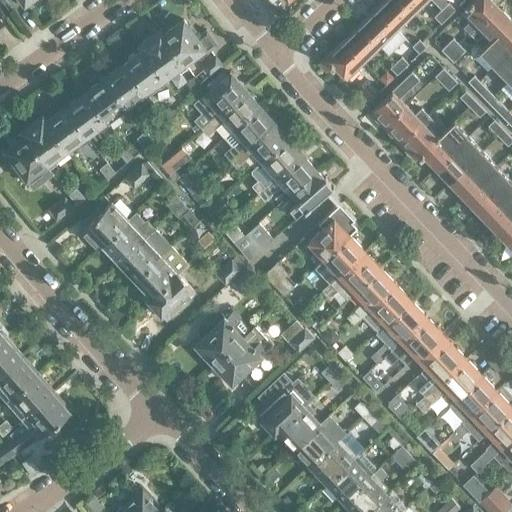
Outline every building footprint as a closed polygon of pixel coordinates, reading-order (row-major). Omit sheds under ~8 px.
[(400,0),(383,0),(376,8),(396,30),(413,13),(400,0)] [(400,0),(413,13),(426,0),(400,0)] [(470,33),(498,6),(491,0),(473,0),(461,12),(469,20),(463,26),(470,33)] [(448,16),(455,9),(448,1),(441,8),(448,16)] [(490,42),(511,20),(498,6),(470,33),(477,40),(483,34),(490,42)] [(376,8),(359,24),(380,46),(396,30),(376,8)] [(441,23),(448,16),(441,8),(433,15),(441,23)] [(184,19),(164,33),(185,62),(197,54),(200,58),(208,52),(184,19)] [(493,67),(499,62),(511,48),(511,20),(490,42),(479,53),(493,67)] [(380,46),(359,24),(343,40),(363,62),(380,46)] [(180,72),(188,66),(185,62),(164,33),(161,28),(141,43),(144,48),(166,76),(177,68),(180,72)] [(447,55),(458,44),(459,43),(453,37),(441,49),(447,55)] [(419,52),(424,48),(426,46),(419,38),(412,45),(419,52)] [(363,62),(343,40),(319,64),(327,71),(333,65),(346,79),(363,62)] [(459,43),(458,44),(447,55),(453,61),(465,49),(459,43)] [(144,48),(125,62),(146,91),(158,82),(161,86),(169,81),(166,76),(144,48)] [(507,82),(511,76),(511,48),(499,62),(493,67),(507,82)] [(403,69),(409,63),(401,55),(395,61),(403,69)] [(209,77),(224,66),(216,56),(202,68),(209,77)] [(397,75),(403,69),(395,61),(389,67),(397,75)] [(125,62),(105,77),(126,106),(139,97),(142,101),(149,95),(146,91),(125,62)] [(442,82),(450,74),(443,67),(435,76),(442,82)] [(194,119),(201,128),(220,112),(246,89),(231,72),(205,95),(203,93),(193,103),(201,113),(194,119)] [(399,97),(419,78),(413,72),(393,92),(372,112),(386,127),(408,107),(399,97)] [(450,74),(442,82),(449,89),(457,81),(450,74)] [(479,92),(485,86),(474,74),(467,80),(479,92)] [(201,82),(195,75),(186,82),(192,90),(201,82)] [(128,110),(126,106),(105,77),(85,92),(106,121),(118,112),(121,116),(128,110)] [(492,105),(498,99),(485,86),(479,92),(492,105)] [(375,96),(366,87),(360,93),(369,102),(375,96)] [(234,128),(260,105),(246,89),(220,112),(201,128),(208,135),(226,119),(234,128)] [(469,106),(476,100),(466,90),(459,96),(469,106)] [(182,98),(176,91),(167,98),(173,105),(182,98)] [(106,121),(85,92),(65,106),(86,136),(98,127),(100,131),(109,125),(106,121)] [(503,117),(509,110),(498,99),(492,105),(503,117)] [(479,116),(485,110),(476,100),(469,106),(479,116)] [(223,153),(230,160),(240,152),(250,143),(274,121),(260,105),(234,128),(242,137),(223,153)] [(89,139),(86,136),(65,106),(45,121),(66,150),(78,142),(81,145),(89,139)] [(408,107),(386,127),(401,142),(429,115),(421,107),(414,113),(408,107)] [(511,125),(511,113),(509,110),(503,117),(511,125)] [(157,120),(166,131),(174,124),(165,113),(157,120)] [(429,115),(401,142),(415,157),(422,151),(437,137),(427,127),(434,121),(429,115)] [(22,130),(25,135),(50,168),(58,162),(55,158),(66,150),(45,121),(41,116),(22,130)] [(498,135),(504,129),(494,119),(488,125),(498,135)] [(236,166),(252,152),(254,150),(263,161),(289,138),(274,121),(250,143),(240,152),(230,160),(236,166)] [(463,140),(451,127),(449,126),(437,137),(422,151),(436,166),(463,140)] [(507,145),(511,140),(511,137),(504,129),(498,135),(507,145)] [(136,137),(145,148),(153,141),(145,131),(136,137)] [(25,135),(5,150),(32,188),(53,173),(50,168),(25,135)] [(277,177),(303,154),(289,138),(263,161),(270,169),(251,185),(258,192),(277,177)] [(451,181),(478,155),(463,140),(436,166),(451,181)] [(168,176),(176,170),(175,169),(184,162),(191,156),(181,145),(158,165),(168,176)] [(134,156),(126,146),(118,153),(127,163),(134,156)] [(291,193),(317,170),(303,154),(277,177),(258,192),(265,200),(284,184),(291,193)] [(464,196),(491,170),(478,155),(451,181),(464,196)] [(107,162),(99,168),(108,178),(115,172),(107,162)] [(152,173),(142,162),(125,177),(135,188),(152,173)] [(317,170),(291,193),(300,202),(290,211),(297,218),(335,185),(326,175),(323,177),(317,170)] [(478,210),(505,185),(491,170),(464,196),(478,210)] [(202,185),(192,194),(201,205),(212,195),(202,185)] [(492,225),(511,206),(511,191),(505,185),(478,210),(492,225)] [(77,204),(85,197),(77,187),(68,194),(77,204)] [(172,211),(183,201),(177,194),(166,203),(172,211)] [(65,195),(48,208),(56,219),(74,206),(65,195)] [(215,220),(230,207),(220,196),(205,209),(215,220)] [(183,201),(172,211),(179,218),(189,208),(183,201)] [(128,220),(120,211),(111,202),(82,229),(98,247),(102,243),(128,220)] [(354,220),(339,204),(319,223),(323,227),(309,241),(325,258),(350,235),(356,229),(350,223),(354,220)] [(507,240),(511,234),(511,206),(492,225),(507,240)] [(144,221),(136,213),(128,220),(102,243),(119,261),(148,234),(154,228),(145,219),(144,221)] [(234,222),(224,230),(235,243),(245,234),(234,222)] [(259,222),(245,234),(235,243),(249,259),(273,238),(259,222)] [(215,238),(209,230),(208,230),(197,239),(204,247),(215,238)] [(155,242),(148,234),(119,261),(135,279),(161,255),(152,245),(155,242)] [(350,235),(325,258),(340,274),(365,251),(350,235)] [(289,273),(307,257),(295,245),(268,270),(268,277),(284,295),(296,284),(292,279),(287,275),(289,273)] [(346,298),(355,290),(380,266),(365,251),(340,274),(331,282),(322,290),(329,298),(338,289),(346,298)] [(161,255),(135,279),(148,292),(145,295),(149,300),(178,272),(181,269),(174,261),(170,264),(161,255)] [(242,268),(232,258),(215,274),(226,284),(230,280),(230,279),(242,268)] [(230,279),(230,280),(240,290),(256,275),(246,264),(242,268),(230,279)] [(362,313),(395,282),(380,266),(355,290),(364,300),(347,316),(353,323),(363,314),(362,313)] [(178,272),(149,300),(165,317),(194,290),(178,272)] [(322,290),(331,282),(325,275),(316,284),(322,290)] [(362,313),(363,314),(378,330),(386,323),(411,300),(395,282),(362,313)] [(427,316),(411,300),(386,323),(402,340),(427,316)] [(211,366),(242,336),(250,329),(240,318),(232,311),(197,344),(205,352),(204,358),(211,366)] [(421,360),(446,336),(427,316),(402,340),(421,360)] [(232,381),(254,359),(273,342),(256,324),(250,329),(243,337),(242,336),(211,366),(219,373),(224,372),(232,381)] [(288,342),(298,351),(314,336),(305,326),(288,342)] [(446,336),(421,360),(433,373),(417,389),(424,396),(425,396),(441,381),(466,357),(446,336)] [(19,351),(7,337),(0,342),(0,373),(20,356),(17,352),(19,351)] [(378,362),(393,348),(386,340),(370,356),(377,363),(377,362),(378,362)] [(346,361),(354,353),(345,344),(337,352),(346,361)] [(393,348),(378,362),(384,369),(399,354),(393,348)] [(23,360),(20,356),(0,373),(0,392),(6,399),(38,372),(25,358),(23,360)] [(456,398),(482,374),(466,357),(441,381),(425,396),(424,396),(415,403),(423,411),(437,397),(448,388),(456,398)] [(330,381),(336,375),(327,366),(321,373),(330,381)] [(38,372),(6,399),(14,409),(12,411),(19,420),(51,392),(48,388),(50,387),(38,372)] [(464,420),(471,413),(497,390),(482,374),(456,398),(449,405),(464,420)] [(336,375),(330,381),(338,390),(344,384),(336,375)] [(274,433),(303,406),(293,396),(298,391),(291,384),(257,415),(274,433)] [(487,430),(511,406),(511,405),(497,390),(471,413),(464,420),(455,429),(456,430),(449,435),(432,452),(448,469),(455,462),(441,448),(452,438),(455,442),(468,429),(470,431),(479,422),(487,430)] [(55,396),(51,392),(19,420),(22,423),(10,433),(15,440),(5,447),(11,455),(39,435),(40,437),(69,412),(67,410),(68,408),(57,395),(55,396)] [(401,418),(411,408),(397,393),(388,401),(388,406),(401,418)] [(362,416),(369,410),(360,401),(354,407),(362,416)] [(307,402),(303,406),(274,433),(279,438),(282,435),(295,448),(320,424),(310,414),(314,410),(307,402)] [(477,471),(485,463),(485,462),(493,455),(511,437),(511,406),(487,430),(495,438),(485,448),(486,448),(470,464),(477,471)] [(369,410),(362,416),(371,425),(377,419),(369,410)] [(13,427),(6,419),(0,424),(0,432),(3,436),(13,427)] [(320,424),(295,448),(311,465),(340,437),(333,430),(330,434),(320,424)] [(395,450),(402,445),(393,435),(387,441),(395,450)] [(328,482),(353,458),(357,454),(340,437),(311,465),(328,482)] [(511,467),(511,437),(493,455),(500,463),(501,461),(509,470),(511,467)] [(402,445),(395,450),(391,454),(405,469),(415,459),(402,445)] [(0,462),(11,455),(5,447),(0,450),(0,462)] [(344,500),(377,468),(360,451),(357,454),(353,458),(328,482),(344,500)] [(377,468),(344,500),(355,511),(366,511),(390,489),(380,479),(387,473),(379,465),(377,468)] [(428,485),(435,479),(426,470),(420,476),(428,485)] [(479,501),(490,491),(473,474),(463,484),(479,501)] [(435,479),(428,485),(437,494),(443,488),(435,479)] [(511,502),(496,486),(490,491),(479,501),(489,511),(503,511),(511,503),(511,502)] [(159,511),(162,510),(142,489),(118,511),(159,511)] [(386,493),(366,511),(400,511),(402,510),(406,506),(400,500),(396,503),(386,493)] [(435,511),(454,511),(460,507),(451,497),(435,511)]
